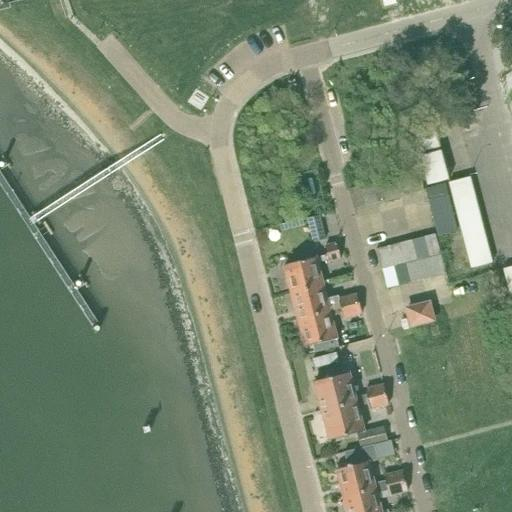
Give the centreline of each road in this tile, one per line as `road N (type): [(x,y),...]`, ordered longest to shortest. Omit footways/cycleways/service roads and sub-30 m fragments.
road 1 (unclassified): [(312,511),(219,133),(238,88),(256,72),(304,56)]
road 2 (residential): [(424,511),(304,56)]
road 3 (unclassified): [(304,56),(509,0)]
